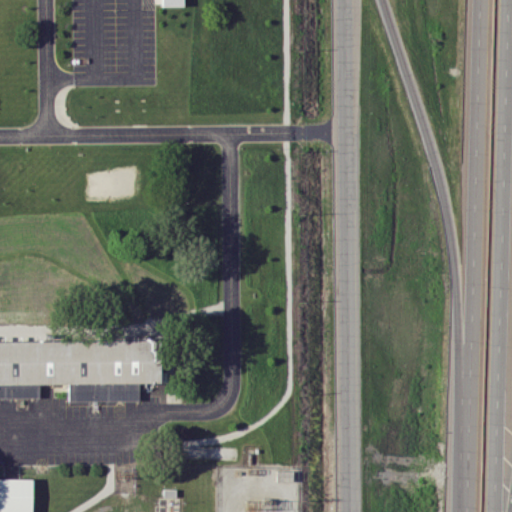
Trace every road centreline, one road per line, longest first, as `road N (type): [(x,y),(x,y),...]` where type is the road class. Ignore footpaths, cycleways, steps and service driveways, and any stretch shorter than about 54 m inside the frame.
road 1 (motorway): [(382,0),(436,165),(450,238),(460,511)]
road 2 (motorway): [(491,511),(509,0)]
road 3 (motorway): [(477,0),(463,511)]
road 4 (secondary): [(345,0),(350,511)]
